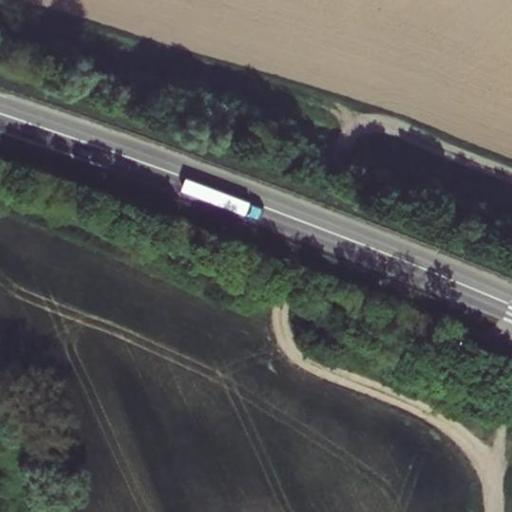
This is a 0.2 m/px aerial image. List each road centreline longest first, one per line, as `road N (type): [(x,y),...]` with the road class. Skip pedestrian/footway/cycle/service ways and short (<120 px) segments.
road 1 (track): [(511,177),(401,132),(352,129),(280,307),(283,337),(299,358),(404,404),(469,445),(487,474),(491,511)]
road 2 (secondary): [(0,112),(511,304)]
road 3 (track): [(0,10),(298,95),(360,125)]
